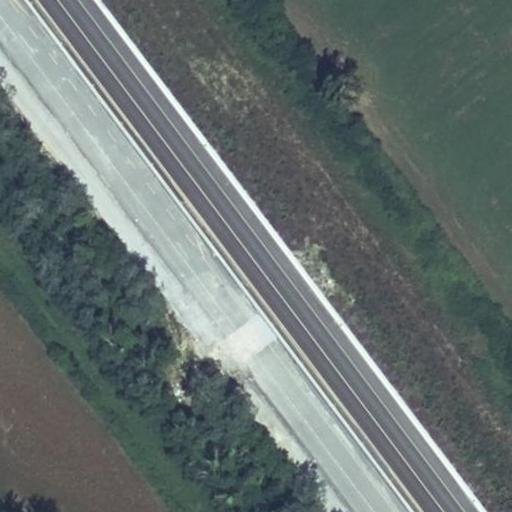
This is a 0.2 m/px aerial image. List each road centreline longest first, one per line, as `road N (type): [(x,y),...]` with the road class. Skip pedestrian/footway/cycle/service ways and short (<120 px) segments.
road 1 (motorway): [(447,511),(59,0)]
road 2 (motorway): [(0,4),(384,511)]
